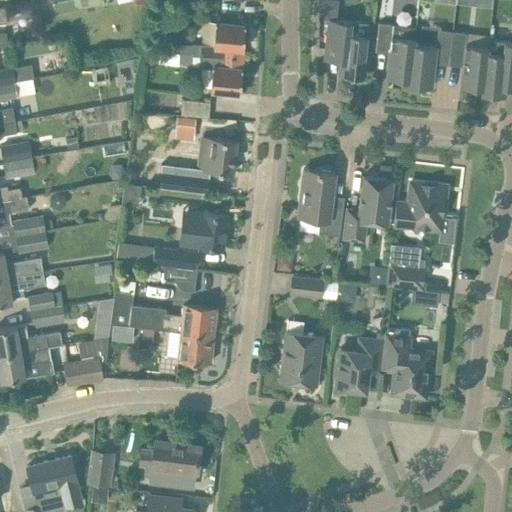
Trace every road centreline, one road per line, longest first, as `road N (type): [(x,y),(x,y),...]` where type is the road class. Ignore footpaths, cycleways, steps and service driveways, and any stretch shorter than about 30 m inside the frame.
road 1 (residential): [(511,168),(484,135),(305,111),(291,92),(288,0)]
road 2 (residential): [(458,453),(472,421),(485,293),(511,179)]
road 3 (residential): [(0,423),(136,394),(242,400)]
road 4 (residential): [(242,400),(269,160)]
road 5 (residential): [(355,511),(414,489),(458,453)]
